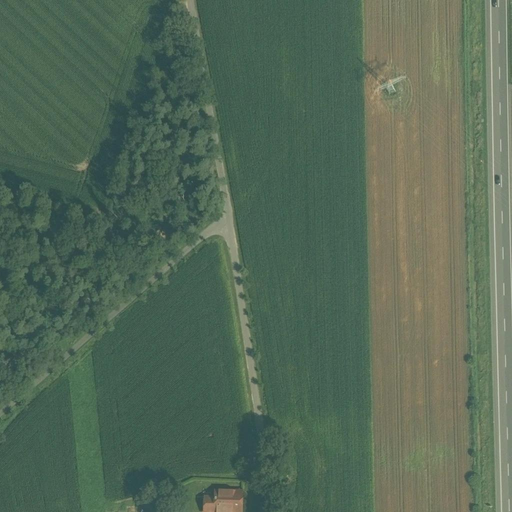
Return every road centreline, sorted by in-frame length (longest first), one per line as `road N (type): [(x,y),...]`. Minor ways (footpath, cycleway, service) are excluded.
road 1 (motorway): [(496,0),(505,511)]
road 2 (unclassified): [(236,204),(0,404)]
road 3 (unclassified): [(266,511),(236,204)]
road 4 (unclassified): [(236,204),(202,0)]
